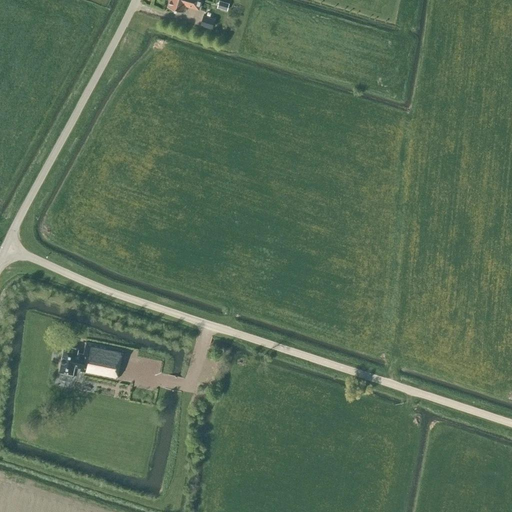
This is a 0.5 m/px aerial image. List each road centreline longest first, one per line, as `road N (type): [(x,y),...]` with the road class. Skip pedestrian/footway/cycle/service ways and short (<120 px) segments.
road 1 (unclassified): [(511,425),(4,247)]
road 2 (unclassified): [(4,247),(135,0)]
